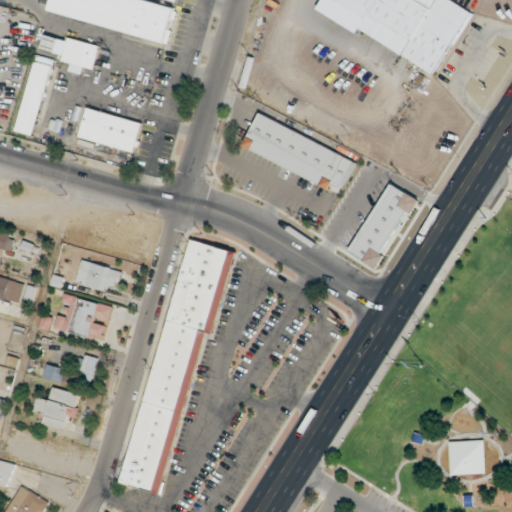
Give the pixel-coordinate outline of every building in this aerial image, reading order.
[(177,4),(178,0),(52,0),(50,11),(167,42),(177,4)] [(434,76),(472,13),(450,0),(322,0),(319,6),(434,76)] [(95,69),(101,46),(60,36),(60,39),(45,36),(43,47),(64,53),(62,60),(73,63),(71,71),(82,73),(83,66),(95,69)] [(15,130),(34,135),(55,59),(36,54),(15,130)] [(87,106),(79,137),(135,153),(143,122),(87,106)] [(356,160),(261,112),(244,146),(331,189),(334,184),(342,188),(356,160)] [(0,247),(11,251),(16,235),(0,230),(0,247)] [(164,494),(234,251),(191,238),(121,482),(164,494)] [(123,271),(83,260),(76,282),(117,293),(123,271)] [(0,298),(20,305),(26,283),(0,275),(0,298)] [(110,323),(114,306),(68,295),(64,313),(60,312),(56,329),(104,340),(108,322),(110,323)] [(92,384),(100,359),(84,354),(77,379),(92,384)] [(66,369),(48,364),(44,378),(61,383),(66,369)] [(45,414),(43,424),(67,429),(69,419),(77,421),(82,393),(53,388),(51,400),(38,397),(35,412),(45,414)] [(16,464),(1,460),(0,463),(0,484),(9,487),(16,464)] [(44,511),(51,501),(22,485),(7,511),(44,511)]
